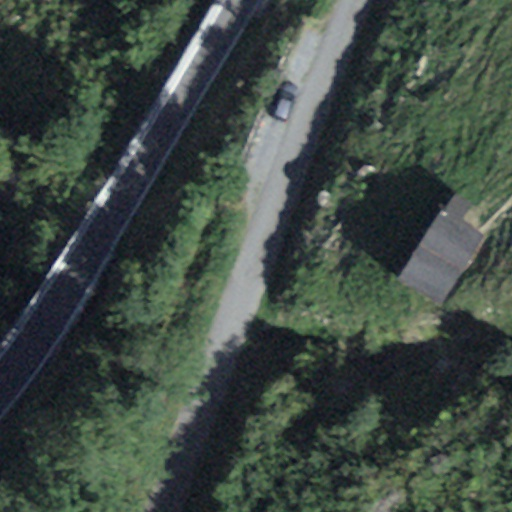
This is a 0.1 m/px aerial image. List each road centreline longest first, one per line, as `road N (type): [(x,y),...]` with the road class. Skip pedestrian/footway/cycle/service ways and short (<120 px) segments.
road 1 (unclassified): [(351,0),(161,511)]
road 2 (unclassified): [(0,385),(239,0)]
